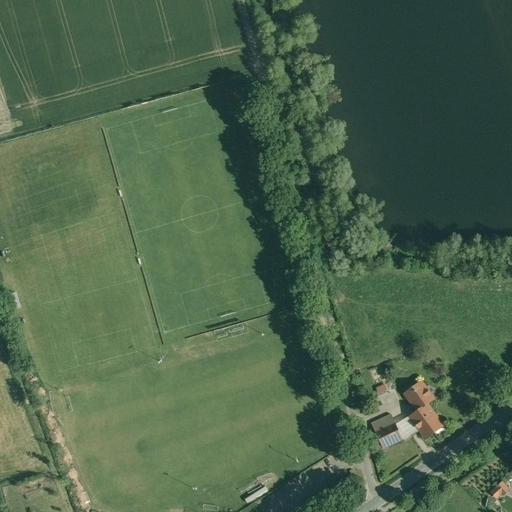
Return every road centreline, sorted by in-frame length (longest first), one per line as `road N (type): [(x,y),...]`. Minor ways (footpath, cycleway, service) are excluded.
road 1 (unclassified): [(241,0),(376,503)]
road 2 (secondary): [(511,407),(376,503)]
